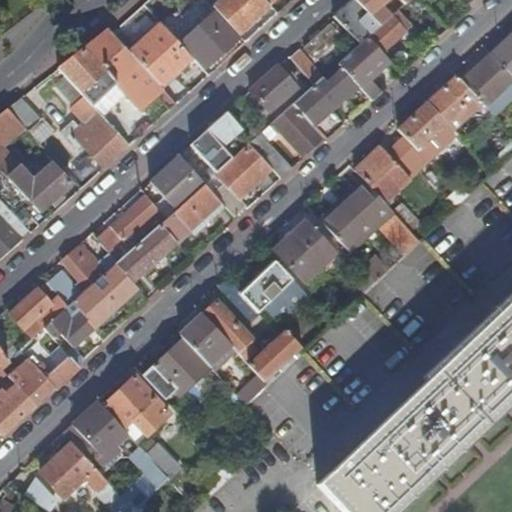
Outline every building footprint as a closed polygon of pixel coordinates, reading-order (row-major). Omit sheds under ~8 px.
[(237,35),(269,7),(268,6),(262,0),(220,0),(212,7),(215,10),(237,35)] [(389,0),(399,0),(405,7),(412,0),(354,0),(354,1),(381,28),(397,14),(393,10),(388,14),(382,7),(389,0)] [(354,1),(334,19),(352,37),(361,46),(369,39),(381,28),(354,1)] [(202,69),(239,37),(237,35),(215,10),(179,44),(191,57),(202,69)] [(402,18),(398,13),(397,14),(381,28),(369,39),(382,55),(404,34),(407,37),(412,34),(400,20),(402,18)] [(161,24),(129,54),(159,86),(191,57),(179,44),(161,24)] [(322,35),(313,44),(305,51),(315,63),(344,36),(333,25),(322,35)] [(140,108),(161,89),(159,86),(129,54),(111,35),(107,30),(57,70),(62,76),(81,96),(83,98),(90,106),(117,82),(140,108)] [(313,44),(322,35),(319,32),(310,40),(313,44)] [(511,36),(491,56),(511,79),(511,36)] [(367,78),(387,60),(382,55),(369,39),(361,46),(339,65),(357,86),(371,101),(373,102),(381,94),(367,78)] [(300,50),(290,60),(315,87),(318,84),(325,78),(300,50)] [(469,70),(458,80),(494,118),(511,101),(511,79),(491,56),(472,73),(469,70)] [(323,90),(318,84),(315,87),(294,105),(326,140),(343,124),(331,110),(357,86),(339,65),(335,69),(340,75),(323,90)] [(281,72),(278,69),(251,92),(271,114),(297,90),(291,83),(295,79),(285,69),(281,72)] [(72,105),(81,96),(62,76),(53,85),(72,105)] [(483,131),(495,120),(494,118),(458,80),(456,78),(427,104),(427,105),(453,132),(463,144),(480,128),(483,131)] [(40,118),(21,98),(6,110),(22,128),(25,131),(40,118)] [(128,147),(90,106),(83,98),(68,111),(83,127),(79,130),(72,121),(58,133),(74,150),(79,146),(101,170),(128,147)] [(299,141),(311,154),(326,140),(294,105),(272,125),(280,132),(293,146),(299,141)] [(430,140),(436,148),(453,132),(427,105),(398,131),(423,158),(421,160),(379,200),(384,205),(435,158),(424,146),(430,140)] [(0,148),(22,128),(6,110),(0,114),(0,171),(38,213),(50,201),(56,206),(60,202),(55,197),(68,185),(49,165),(41,172),(45,176),(34,186),(0,148)] [(27,130),(38,143),(54,129),(43,116),(27,130)] [(280,132),(272,125),(260,136),(267,143),(280,132)] [(217,153),(203,136),(190,147),(215,176),(226,166),(216,154),(217,153)] [(267,143),(260,136),(250,145),(281,178),(291,169),(267,143)] [(440,152),(436,148),(430,140),(424,146),(435,158),(440,152)] [(299,141),(293,146),(305,159),(311,154),(299,141)] [(380,148),(354,172),(362,181),(379,200),(421,160),(404,141),(388,156),(380,148)] [(511,143),(497,158),(503,165),(511,156),(511,143)] [(268,173),(276,182),(281,178),(250,145),(226,166),(215,176),(215,177),(219,181),(209,191),(225,208),(234,218),(246,207),(240,200),(268,173)] [(204,186),(178,158),(150,183),(175,212),(204,186)] [(38,213),(0,171),(0,204),(23,229),(27,226),(31,222),(36,229),(45,221),(38,213)] [(402,253),(416,240),(392,214),(384,205),(379,200),(362,181),(318,221),(348,254),(378,227),(402,253)] [(214,219),(225,208),(209,191),(204,186),(175,212),(172,215),(189,234),(211,215),(214,219)] [(145,196),(96,240),(110,256),(117,265),(161,226),(166,221),(145,196)] [(0,204),(0,255),(25,232),(23,229),(0,204)] [(402,205),(392,214),(416,240),(420,244),(428,235),(402,205)] [(336,254),(306,222),(274,252),(304,284),(336,254)] [(133,283),(175,242),(161,226),(117,265),(116,266),(133,283)] [(62,264),(80,284),(87,292),(107,274),(100,265),(82,246),(62,264)] [(100,265),(107,274),(116,266),(117,265),(110,256),(100,265)] [(374,256),(361,268),(366,274),(376,285),(389,273),(374,256)] [(261,277),(254,283),(239,298),(256,316),(292,281),(275,264),(261,277)] [(99,290),(104,295),(117,310),(138,290),(133,283),(116,266),(107,274),(87,292),(85,294),(89,299),(99,290)] [(73,304),(82,297),(75,289),(60,272),(47,284),(51,289),(68,309),(73,304)] [(254,283),(261,277),(257,274),(251,279),(254,283)] [(361,279),(371,290),(376,285),(366,274),(361,279)] [(87,292),(80,284),(75,289),(82,297),(85,294),(87,292)] [(68,309),(51,289),(44,296),(38,289),(9,315),(33,341),(35,339),(44,331),(63,314),(68,309)] [(99,290),(89,299),(94,303),(104,295),(99,290)] [(82,297),(73,304),(82,314),(72,323),(63,314),(44,331),(50,337),(59,347),(78,367),(85,361),(74,349),(117,310),(104,295),(94,303),(89,299),(85,294),(82,297)] [(400,511),(511,406),(511,301),(317,487),(340,511),(400,511)] [(216,302),(201,316),(240,358),(246,365),(257,355),(248,344),(252,342),(216,302)] [(217,352),(205,363),(205,364),(209,368),(219,378),(225,372),(219,366),(229,357),(235,363),(240,358),(201,316),(179,335),(183,339),(193,350),(205,339),(217,352)] [(41,345),(50,337),(44,331),(35,339),(41,345)] [(11,345),(0,332),(0,352),(9,363),(17,356),(9,347),(11,345)] [(284,332),(248,366),(261,381),(263,383),(299,349),(284,332)] [(41,345),(35,339),(33,341),(20,352),(38,372),(55,390),(56,391),(79,369),(78,367),(59,347),(50,355),(41,345)] [(147,357),(135,368),(165,401),(176,391),(205,364),(205,363),(193,350),(183,339),(170,351),(167,348),(151,362),(147,357)] [(205,339),(193,350),(205,363),(217,352),(205,339)] [(0,371),(9,363),(0,352),(0,371)] [(23,386),(19,390),(35,408),(55,390),(38,372),(37,373),(27,362),(13,375),(23,386)] [(180,396),(209,368),(205,364),(176,391),(180,396)] [(23,386),(13,375),(9,379),(19,390),(23,386)] [(138,444),(147,436),(170,414),(137,376),(103,407),(130,436),(138,444)] [(252,389),(258,396),(267,387),(263,383),(261,381),(252,389)] [(0,400),(5,396),(1,391),(0,392),(0,438),(1,439),(35,408),(19,390),(0,407),(0,400)] [(87,411),(91,415),(75,428),(72,425),(63,434),(72,445),(98,473),(121,451),(117,447),(130,436),(103,407),(98,401),(87,411)] [(91,415),(87,411),(72,425),(75,428),(91,415)] [(157,446),(147,436),(138,444),(141,448),(142,450),(148,455),(157,446)] [(96,493),(113,511),(133,511),(121,499),(98,473),(72,445),(40,475),(62,499),(86,478),(98,491),(96,493)] [(157,446),(148,455),(169,478),(179,470),(157,446)] [(148,455),(142,450),(131,460),(145,475),(121,499),(133,511),(137,511),(170,479),(169,478),(148,455)] [(204,486),(226,465),(220,459),(198,480),(204,486)] [(226,465),(204,486),(203,486),(212,496),(235,475),(226,465)] [(0,504),(0,511),(16,511),(1,502),(0,504)]
